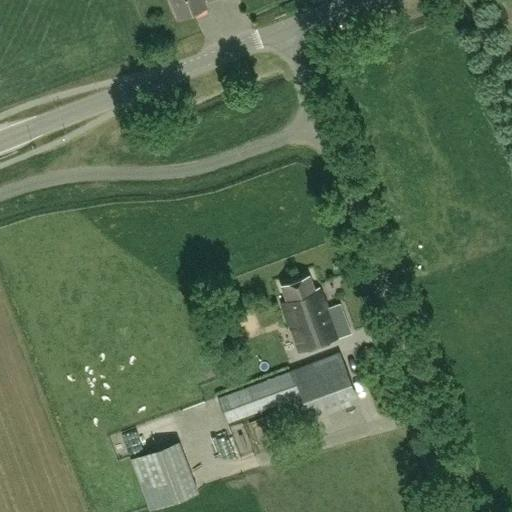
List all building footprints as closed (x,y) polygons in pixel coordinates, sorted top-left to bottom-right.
[(202,0),(169,0),(177,19),(205,7),(202,0)] [(308,275),(280,285),(286,301),(281,302),(299,351),(348,333),(337,304),(326,308),(318,286),(313,288),(308,275)] [(254,312),(237,318),(245,339),(261,333),(254,312)] [(226,423),(303,396),(311,417),(358,398),(339,352),(216,396),(226,423)] [(243,431),(263,426),(260,416),(241,421),(243,431)] [(177,443),(131,460),(149,509),(195,492),(177,443)]
